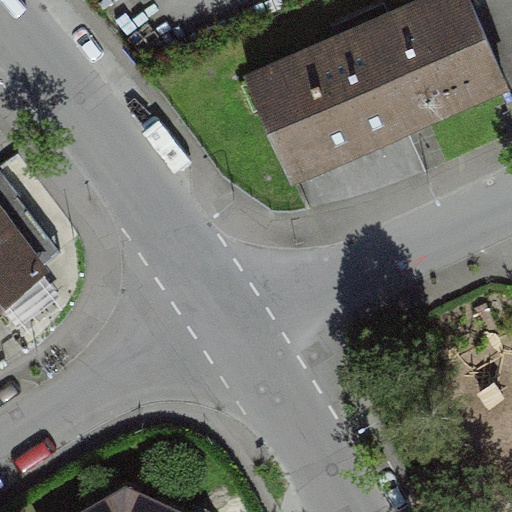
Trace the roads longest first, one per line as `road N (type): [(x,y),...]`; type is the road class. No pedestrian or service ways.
road 1 (residential): [(0,10),(83,110),(225,310)]
road 2 (residential): [(225,310),(511,193)]
road 3 (residential): [(225,310),(0,450)]
road 4 (residential): [(225,310),(350,511)]
